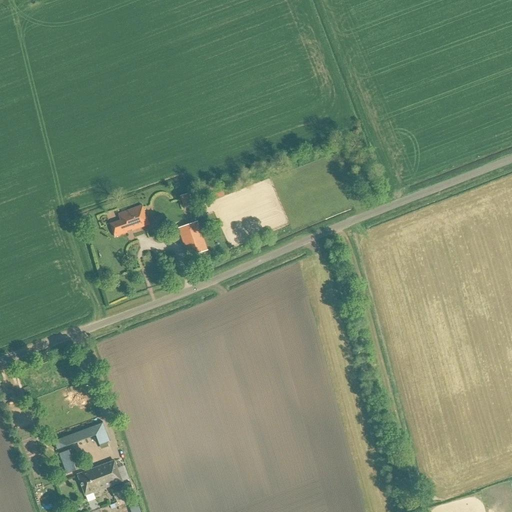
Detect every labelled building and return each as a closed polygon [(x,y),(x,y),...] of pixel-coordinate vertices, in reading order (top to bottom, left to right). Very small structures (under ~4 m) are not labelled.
[(191,206),(187,195),(180,197),(184,209),(191,206)] [(114,237),(149,224),(142,205),(118,214),(120,220),(109,224),(114,237)] [(179,228),(188,257),(206,251),(196,222),(179,228)] [(110,442),(103,423),(53,441),(57,450),(96,436),(100,446),(110,442)] [(77,471),(69,450),(58,454),(66,475),(77,471)] [(114,461),(77,475),(85,495),(93,492),(94,496),(99,495),(97,491),(122,482),(114,461)] [(115,499),(134,492),(130,482),(112,489),(115,499)] [(140,511),(137,501),(128,504),(130,511),(140,511)]
